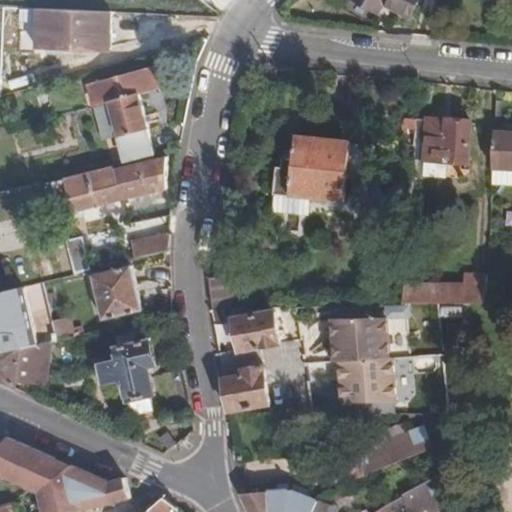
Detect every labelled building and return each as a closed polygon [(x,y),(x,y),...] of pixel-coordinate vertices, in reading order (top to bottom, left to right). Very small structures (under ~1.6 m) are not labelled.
[(408,17),(416,0),(356,0),(379,11),(384,4),(408,17)] [(114,51),(115,12),(39,9),(37,49),(114,51)] [(147,67),(152,89),(162,87),(157,64),(147,67)] [(152,89),(147,67),(97,81),(102,103),(112,100),(142,92),(152,89)] [(158,153),(142,92),(112,100),(129,160),(158,153)] [(447,164),(447,179),(461,180),(461,165),(469,165),(470,122),(427,119),(427,122),(416,122),(412,163),(447,164)] [(511,168),(511,133),(495,134),(496,169),(511,168)] [(340,203),(348,142),(293,136),(291,159),(282,157),(280,170),(278,169),(275,196),(340,203)] [(76,212),(170,190),(170,158),(114,170),(113,164),(52,180),(63,224),(77,221),(76,212)] [(411,178),(447,179),(447,164),(412,163),(411,178)] [(511,168),(496,169),(496,184),(511,183),(511,168)] [(170,251),(171,235),(132,245),(135,259),(170,251)] [(93,271),(87,245),(69,250),(74,276),(93,271)] [(135,267),(94,276),(105,319),(145,310),(135,267)] [(460,284),(461,303),(484,303),(482,274),(460,274),(460,284)] [(226,306),(225,278),(209,278),(210,305),(226,306)] [(461,303),(460,284),(402,284),(401,305),(461,303)] [(30,308),(26,288),(0,294),(0,354),(38,346),(30,308)] [(281,349),(274,313),(234,321),(232,325),(234,333),(236,335),(240,351),(261,346),(262,353),(281,349)] [(338,347),(339,362),(411,356),(407,317),(332,320),(334,348),(338,347)] [(56,328),(59,341),(74,337),(71,325),(56,328)] [(133,402),(154,398),(158,397),(152,368),(159,367),(154,342),(118,350),(120,361),(101,366),(105,383),(121,380),(130,385),(133,402)] [(48,384),(51,343),(38,346),(0,354),(0,382),(18,391),(18,382),(48,384)] [(341,362),(343,385),(349,385),(350,402),(400,403),(395,358),(341,362)] [(268,404),(261,370),(260,367),(241,371),(242,376),(222,380),(227,412),(268,404)] [(154,398),(133,402),(132,410),(134,418),(143,416),(156,413),(154,398)] [(447,441),(447,417),(436,416),(436,446),(447,441)] [(0,445),(10,435),(0,426),(0,445)] [(380,444),(388,466),(432,447),(424,427),(380,444)] [(55,463),(58,457),(10,435),(0,445),(0,473),(4,475),(15,474),(20,483),(28,481),(30,488),(41,487),(46,511),(50,511),(45,490),(65,486),(73,465),(69,467),(67,469),(55,463)] [(456,451),(454,440),(442,446),(456,451)] [(388,466),(380,444),(360,452),(368,474),(388,466)] [(73,465),(58,457),(55,463),(67,469),(69,467),(73,465)] [(460,495),(456,461),(410,488),(413,511),(418,511),(431,505),(432,511),(460,495)] [(97,480),(103,507),(133,500),(127,479),(113,483),(88,472),(81,473),(73,465),(65,486),(97,480)] [(97,480),(65,486),(45,490),(50,511),(74,511),(103,507),(97,480)] [(312,511),(315,503),(289,492),(242,492),(248,506),(251,511),(312,511)] [(149,511),(180,511),(182,511),(166,499),(149,511)]
